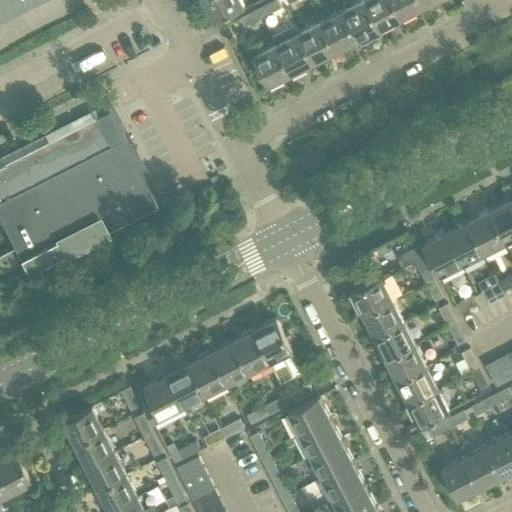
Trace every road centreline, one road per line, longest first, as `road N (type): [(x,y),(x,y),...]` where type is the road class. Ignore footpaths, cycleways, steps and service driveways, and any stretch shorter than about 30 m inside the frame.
road 1 (tertiary): [(0,385),(283,242)]
road 2 (residential): [(234,143),(503,0)]
road 3 (residential): [(421,511),(283,242)]
road 4 (tertiary): [(283,242),(511,125)]
road 5 (residential): [(0,87),(161,3)]
road 6 (unknown): [(182,42),(148,84),(199,188)]
road 7 (residential): [(234,143),(161,3)]
